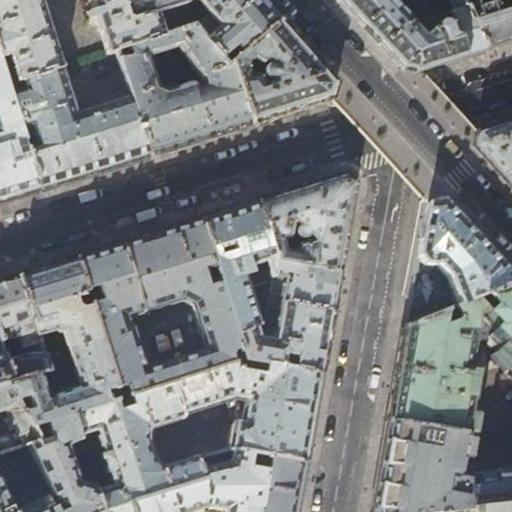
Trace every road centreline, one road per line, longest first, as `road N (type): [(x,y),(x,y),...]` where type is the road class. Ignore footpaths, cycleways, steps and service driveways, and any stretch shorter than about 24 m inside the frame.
road 1 (residential): [(0,247),(408,113)]
road 2 (residential): [(334,511),(408,113)]
road 3 (residential): [(301,0),(511,233)]
